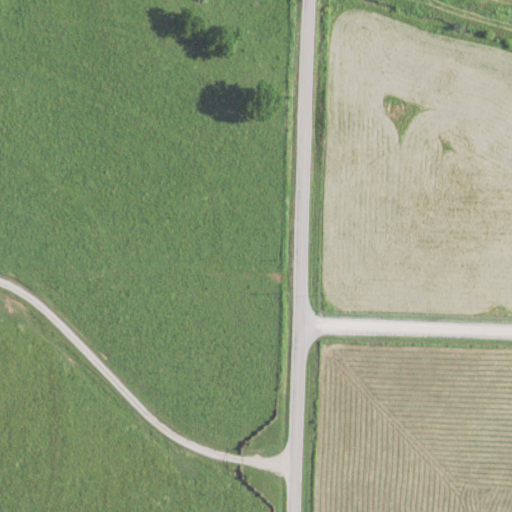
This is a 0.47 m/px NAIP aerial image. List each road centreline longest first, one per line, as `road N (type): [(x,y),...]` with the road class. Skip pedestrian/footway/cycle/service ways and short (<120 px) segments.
road 1 (secondary): [(291,511),(306,0)]
road 2 (residential): [(511,328),(298,324)]
